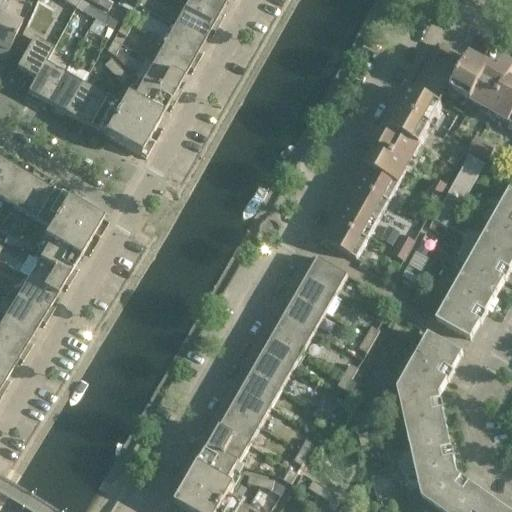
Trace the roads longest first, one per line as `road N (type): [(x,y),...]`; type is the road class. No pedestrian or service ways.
road 1 (residential): [(140,511),(433,0)]
road 2 (residential): [(0,427),(125,214)]
road 3 (residential): [(144,183),(250,0)]
road 4 (residential): [(503,489),(473,462),(467,417),(476,379),(511,318)]
road 5 (residential): [(144,183),(6,105)]
road 6 (residential): [(0,140),(125,214)]
